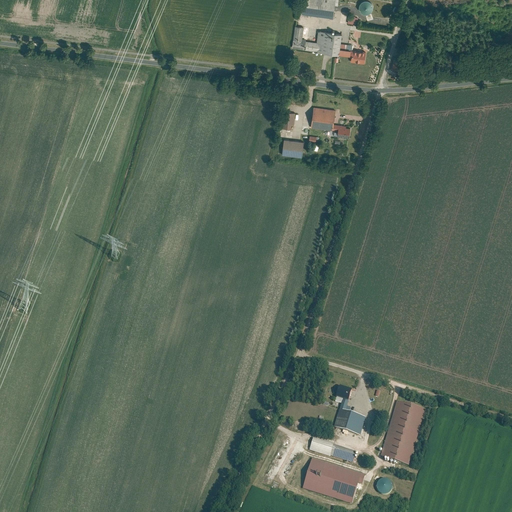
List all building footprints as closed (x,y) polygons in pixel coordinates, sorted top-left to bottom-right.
[(304,0),(302,13),(334,17),(336,0),(304,0)] [(371,13),(371,1),(358,1),(358,12),(371,13)] [(350,14),(348,24),(355,25),(356,15),(350,14)] [(305,26),(296,25),(293,47),(352,56),(351,61),(365,63),(367,51),(354,49),(354,44),(342,42),(343,33),(319,30),(318,42),(303,40),(305,26)] [(401,60),(395,58),(391,71),(398,73),(401,60)] [(315,106),(312,127),(338,130),(337,135),(350,137),(351,128),(347,127),(347,125),(334,123),(336,109),(315,106)] [(284,111),(282,128),(291,129),(291,124),(295,124),(296,112),(284,111)] [(304,141),(284,138),(282,154),(302,157),(304,141)] [(351,391),(339,388),(336,398),(349,401),(351,391)] [(426,410),(397,401),(380,458),(409,466),(426,410)] [(340,409),(333,428),(360,437),(367,418),(345,411),(340,409)] [(310,451),(353,464),(355,457),(352,456),(354,451),(314,439),(310,451)] [(364,480),(365,475),(312,459),(303,489),(352,504),(360,479),(364,480)] [(391,483),(390,481),(388,480),(385,479),(383,479),(380,480),(378,482),(377,485),(377,487),(378,490),(379,492),(381,494),(383,494),(386,494),(388,494),(390,492),(392,490),(392,488),(392,485),(391,483)]
